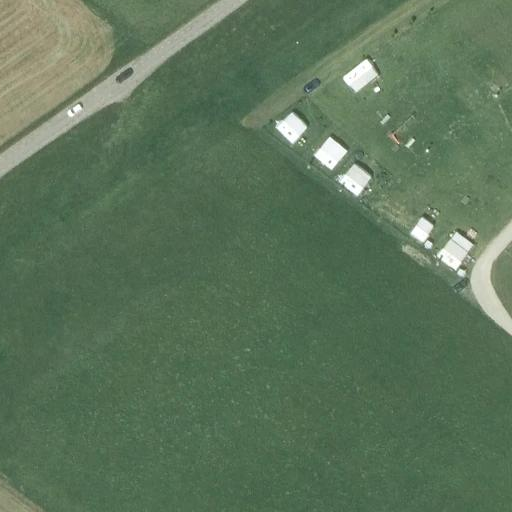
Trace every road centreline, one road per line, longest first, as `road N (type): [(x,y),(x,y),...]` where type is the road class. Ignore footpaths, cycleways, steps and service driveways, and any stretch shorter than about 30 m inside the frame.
road 1 (unclassified): [(0,170),(242,0)]
road 2 (track): [(54,226),(130,78)]
